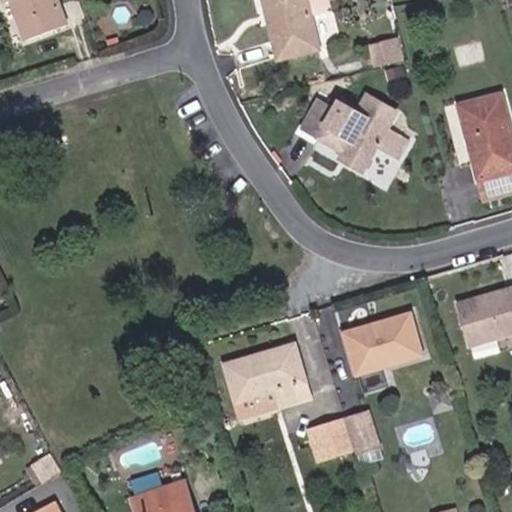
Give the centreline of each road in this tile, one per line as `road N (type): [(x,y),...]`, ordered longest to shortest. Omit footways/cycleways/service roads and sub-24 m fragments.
road 1 (residential): [(511,230),(425,256),(368,259),(322,242),(294,224),(185,53)]
road 2 (residential): [(185,53),(0,105)]
